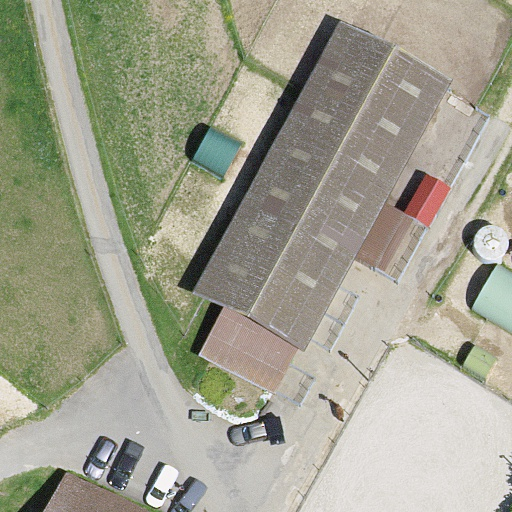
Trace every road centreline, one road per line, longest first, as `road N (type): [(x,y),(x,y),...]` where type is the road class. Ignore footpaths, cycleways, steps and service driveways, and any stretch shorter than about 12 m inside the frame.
road 1 (unclassified): [(55,0),(123,290),(237,511)]
road 2 (track): [(265,511),(404,327),(511,143)]
